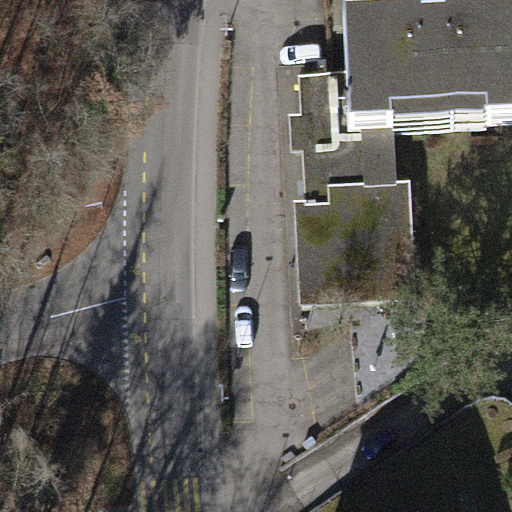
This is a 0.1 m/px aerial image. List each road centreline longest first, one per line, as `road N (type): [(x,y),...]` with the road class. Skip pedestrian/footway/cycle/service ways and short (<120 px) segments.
road 1 (tertiary): [(171,0),(165,296)]
road 2 (tertiary): [(165,296),(173,511)]
road 3 (unclassified): [(0,333),(128,298),(165,296)]
